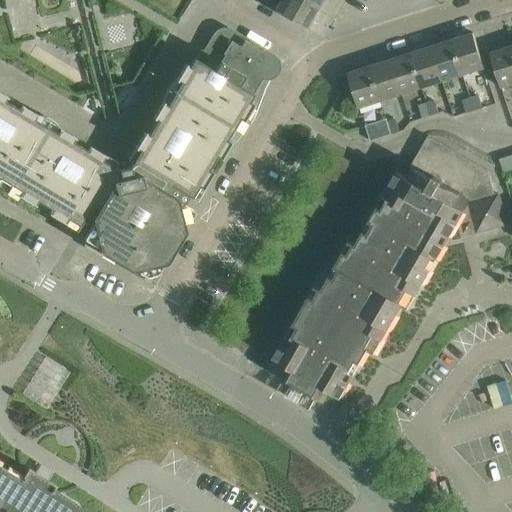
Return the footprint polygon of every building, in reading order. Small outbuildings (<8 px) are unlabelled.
[(316,11),(297,0),(281,0),(274,13),(305,31),(316,11)] [(297,0),(316,11),(322,0),(297,0)] [(0,188),(0,189),(3,191),(5,193),(8,194),(11,195),(14,196),(18,196),(76,231),(79,227),(85,230),(87,232),(83,239),(145,277),(156,274),(193,212),(186,207),(191,198),(195,201),(230,143),(234,141),(236,139),(237,137),(239,135),(240,133),(241,130),(242,128),(243,125),(243,121),(253,105),(248,103),(253,94),(251,93),(260,77),(264,78),(268,78),(272,76),(275,72),(277,68),(277,64),(275,60),(271,57),(230,32),(226,31),(221,31),(217,33),(214,36),(205,53),(201,50),(195,60),(190,56),(128,160),(125,158),(118,160),(116,163),(0,93),(0,188)] [(474,33),(452,40),(463,75),(485,68),(474,33)] [(452,40),(432,47),(443,81),(463,75),(452,40)] [(511,84),(511,46),(491,53),(501,88),(511,84)] [(432,47),(411,53),(422,88),(443,81),(432,47)] [(411,53),(390,60),(401,94),(422,88),(411,53)] [(390,60),(370,67),(381,101),(401,94),(390,60)] [(381,101),(370,67),(348,74),(359,108),(381,101)] [(480,95),(471,98),(474,111),(484,108),(480,95)] [(474,111),(471,98),(463,101),(467,113),(474,111)] [(436,100),(427,103),(431,116),(440,113),(436,100)] [(431,116),(427,103),(419,106),(423,118),(431,116)] [(371,141),(389,135),(392,134),(387,122),(387,119),(366,126),(371,141)] [(387,122),(392,134),(401,132),(397,119),(387,122)] [(279,375),(325,402),(331,393),(341,399),(369,350),(374,354),(402,306),(407,309),(457,224),(461,238),(507,225),(498,194),(494,196),(487,172),(428,137),(411,168),(413,169),(408,178),(398,172),(355,245),(350,242),(322,290),(316,286),(274,359),(285,365),(279,375)] [(511,170),(511,155),(499,159),(503,173),(511,170)] [(0,511),(76,511),(77,511),(75,509),(72,506),(52,493),(56,486),(49,482),(47,485),(33,477),(35,473),(28,469),(22,477),(24,478),(23,481),(0,466),(0,511)]
